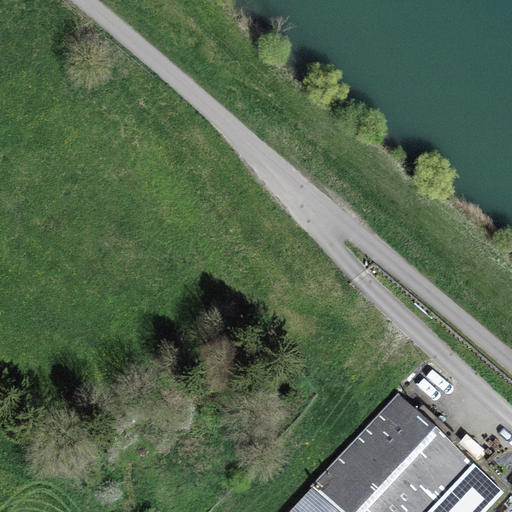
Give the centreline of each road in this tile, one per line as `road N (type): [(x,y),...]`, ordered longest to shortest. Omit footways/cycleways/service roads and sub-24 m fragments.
road 1 (unclassified): [(511,360),(81,0)]
road 2 (track): [(511,420),(351,273),(328,237),(318,198)]
